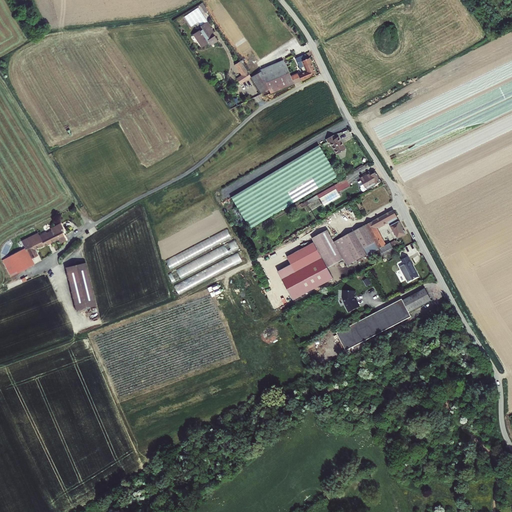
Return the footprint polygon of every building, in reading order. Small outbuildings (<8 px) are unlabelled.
[(215,31),(216,30),(209,20),(203,24),(205,27),(203,29),(201,28),(196,32),(205,45),(211,41),(213,43),(220,39),(215,31)] [(272,89),(274,92),(280,89),(320,74),(313,58),(312,58),(310,53),(300,58),(304,67),(306,67),(308,66),(311,72),(309,73),(303,75),(302,72),(295,75),(288,59),(265,68),(265,69),(253,74),(265,93),(270,90),(272,89)] [(253,74),(242,58),(236,62),(243,72),(238,76),(242,81),(253,74)] [(334,133),(327,137),(330,141),(331,140),(338,152),(346,147),(339,134),(336,136),(334,133)] [(320,144),(232,195),(251,227),(338,175),(320,144)] [(383,182),(377,172),(372,175),(363,180),(367,188),(368,190),(383,182)] [(318,193),(321,197),(337,187),(339,190),(351,183),(347,176),(318,193)] [(337,187),(321,197),(326,205),(342,196),(339,190),(337,187)] [(399,218),(395,211),(368,225),(380,249),(387,245),(378,228),(389,223),(399,218)] [(389,223),(391,226),(401,221),(399,218),(389,223)] [(408,235),(401,221),(391,226),(398,240),(408,235)] [(49,230),(48,229),(42,232),(41,231),(32,235),(35,240),(33,241),(35,244),(30,247),(35,256),(40,253),(36,247),(45,242),(46,243),(60,235),(63,239),(67,236),(59,222),(53,226),(54,228),(49,230)] [(380,249),(368,225),(344,238),(356,260),(368,255),(380,249)] [(328,269),(345,260),(336,242),(329,230),(313,239),(315,243),(288,257),(291,265),(278,271),(293,300),(334,279),(328,269)] [(336,242),(345,260),(348,265),(356,260),(344,238),(336,242)] [(218,254),(220,258),(241,248),(236,239),(221,246),(223,252),(218,254)] [(380,249),(385,258),(396,252),(391,243),(387,245),(380,249)] [(28,246),(5,259),(15,276),(37,262),(28,246)] [(413,280),(419,277),(409,258),(403,261),(413,280)] [(64,265),(74,307),(95,302),(85,259),(64,265)] [(345,350),(411,317),(409,313),(432,301),(426,289),(403,301),(403,299),(336,332),(345,350)] [(345,289),(344,299),(346,303),(345,303),(349,311),(360,306),(357,299),(356,300),(355,297),(355,296),(356,296),(356,290),(345,289)]
